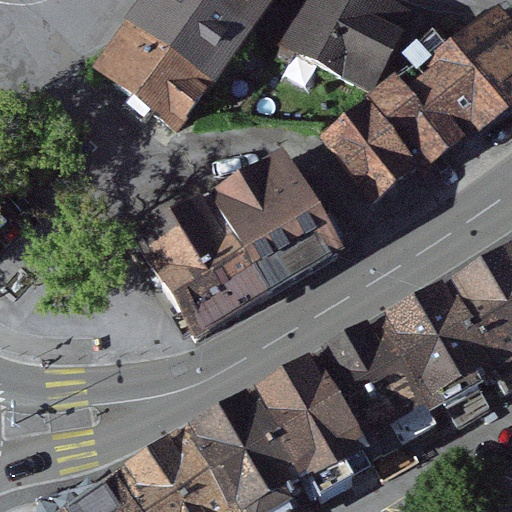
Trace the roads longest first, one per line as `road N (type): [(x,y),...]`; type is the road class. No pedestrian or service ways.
road 1 (tertiary): [(137,409),(239,365),(511,194)]
road 2 (tertiary): [(0,464),(70,446),(137,409)]
road 3 (tertiary): [(137,409),(0,382)]
